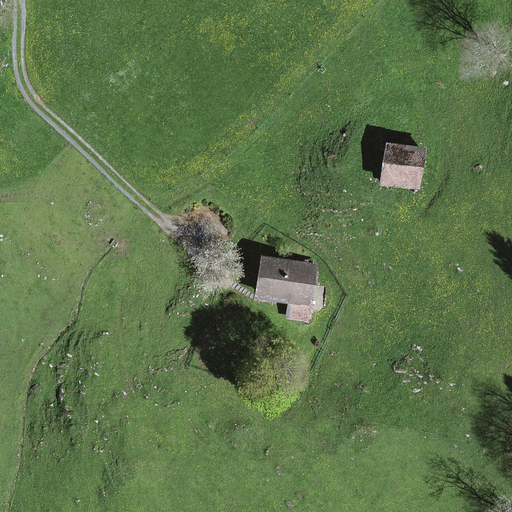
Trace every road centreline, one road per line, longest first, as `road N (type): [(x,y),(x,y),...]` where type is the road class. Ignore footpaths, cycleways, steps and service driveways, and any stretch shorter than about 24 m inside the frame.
road 1 (track): [(200,242),(146,210),(29,97),(15,55),(16,0)]
road 2 (track): [(146,210),(0,196)]
